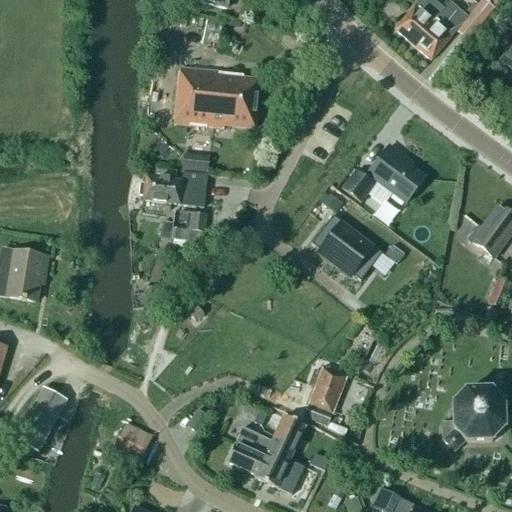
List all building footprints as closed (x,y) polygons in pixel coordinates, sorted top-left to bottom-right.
[(187,0),(192,1),(192,2),(226,11),(229,0),(187,0)] [(467,43),(495,11),(500,4),(501,0),(484,0),(483,1),(468,19),(450,4),(444,11),(432,1),(427,0),(425,0),(420,2),(415,8),(395,31),(431,63),(456,33),(467,43)] [(499,63),(511,72),(511,53),(509,58),(505,55),(499,63)] [(180,71),(175,126),(224,131),(224,128),(255,131),(259,83),(242,81),(242,79),(220,77),(220,75),(180,71)] [(343,191),(362,205),(369,195),(385,207),(393,196),(406,206),(425,180),(403,164),(406,161),(389,149),(365,180),(356,173),(343,191)] [(181,182),(146,177),(145,186),(139,185),(138,198),(143,199),(143,203),(204,210),(208,178),(182,175),(181,182)] [(482,231),(479,229),(469,242),(494,260),(511,235),(511,219),(499,209),(482,231)] [(188,216),(187,232),(206,235),(208,218),(188,216)] [(334,219),(311,249),(322,257),(318,262),(332,273),(359,238),(334,219)] [(187,232),(186,232),(173,230),(171,241),(174,241),(173,246),(178,247),(182,250),(187,248),(205,246),(207,235),(206,235),(187,232)] [(359,238),(332,273),(347,284),(350,279),(360,287),(383,256),(359,238)] [(404,257),(392,248),(384,258),(396,267),(404,257)] [(0,298),(6,299),(35,304),(40,277),(44,278),(47,260),(14,254),(2,252),(0,261),(0,298)] [(481,321),(487,307),(500,312),(511,286),(498,280),(487,304),(473,298),(467,314),(481,321)] [(203,317),(197,309),(189,316),(195,324),(203,317)] [(496,314),(488,311),(484,322),(493,325),(496,314)] [(308,388),(315,391),(304,419),(327,428),(347,378),(323,369),(321,375),(315,372),(308,388)] [(17,444),(38,456),(67,403),(45,391),(17,444)] [(465,444),(492,444),(504,431),(504,404),(491,392),(464,393),(453,406),(453,424),(442,425),(442,441),(444,444),(456,455),(465,444)] [(185,417),(202,427),(211,412),(195,401),(185,417)] [(275,437),(272,444),(256,478),(255,481),(291,498),(304,470),(290,463),(305,429),(283,419),(271,414),(263,432),(275,437)] [(329,425),(327,431),(344,440),(347,432),(329,425)] [(151,439),(126,427),(111,456),(137,468),(151,439)] [(256,478),(272,444),(243,430),(227,464),(256,478)] [(378,491),(369,509),(375,511),(418,511),(413,510),(414,508),(378,491)]
